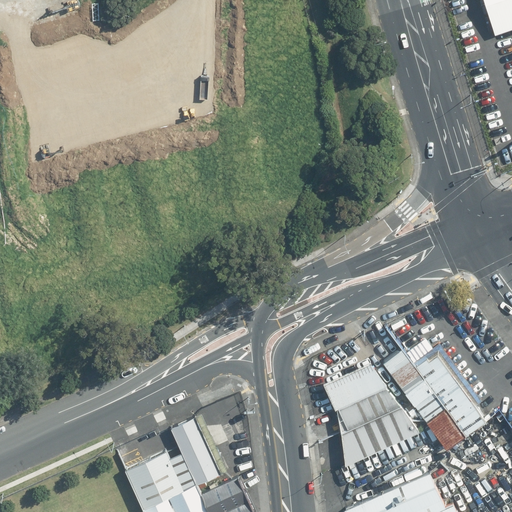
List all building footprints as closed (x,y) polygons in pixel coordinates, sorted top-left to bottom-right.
[(511,0),(487,0),(497,30),(511,24),(511,0)] [(381,359),(446,445),(487,415),(438,349),(417,365),(401,344),(381,359)] [(335,404),(346,463),(420,430),(370,364),(326,385),(335,404)] [(203,412),(171,426),(197,484),(229,469),(203,412)] [(125,473),(142,511),(206,511),(177,449),(125,473)] [(430,471),(344,508),(346,511),(429,511),(445,505),(430,471)] [(198,493),(206,511),(251,511),(235,476),(198,493)] [(457,511),(454,502),(445,505),(429,511),(457,511)]
